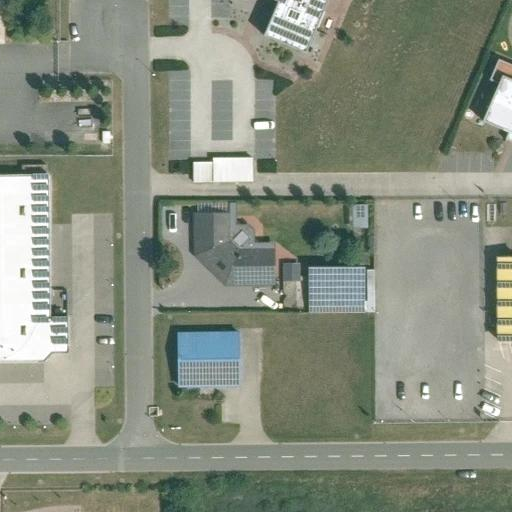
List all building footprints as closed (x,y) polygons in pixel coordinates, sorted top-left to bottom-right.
[(275,0),(279,2),(263,39),(306,58),(331,0),(275,0)] [(499,81),(482,120),(506,130),(502,140),(511,143),(511,67),(498,61),(491,78),(499,81)] [(190,158),(190,181),(254,181),(254,157),(190,158)] [(48,177),(0,177),(0,360),(45,360),(53,352),(67,352),(67,319),(49,319),(48,177)] [(198,216),(198,255),(226,283),(272,283),(272,251),(240,250),(230,241),(230,217),(198,216)] [(511,260),(499,260),(499,342),(511,342),(511,260)] [(360,270),(312,270),(312,313),(360,313),(360,270)] [(241,333),(179,334),(179,386),(242,385),(241,333)]
